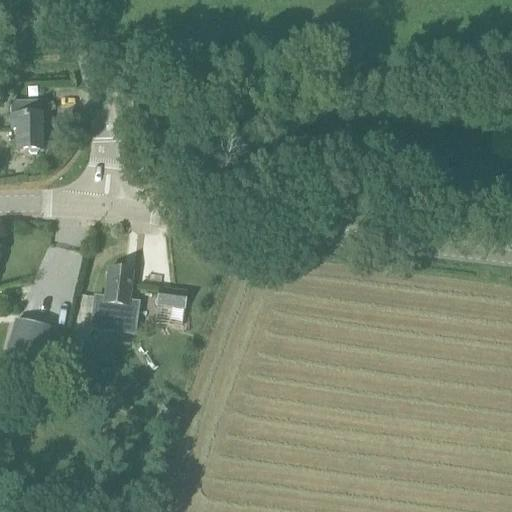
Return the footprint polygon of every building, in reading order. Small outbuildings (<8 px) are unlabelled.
[(28,154),(29,155),(36,155),(37,154),(42,153),(42,119),(38,119),(38,106),(11,106),(11,132),(16,132),(16,154),(28,154)] [(182,109),(170,114),(177,129),(189,124),(182,109)] [(96,301),(93,331),(137,336),(141,306),(128,305),(132,275),(107,272),(103,302),(96,301)] [(189,298),(159,295),(158,308),(188,312),(189,298)] [(19,324),(9,364),(47,374),(58,334),(19,324)] [(73,343),(61,387),(80,392),(92,348),(73,343)]
